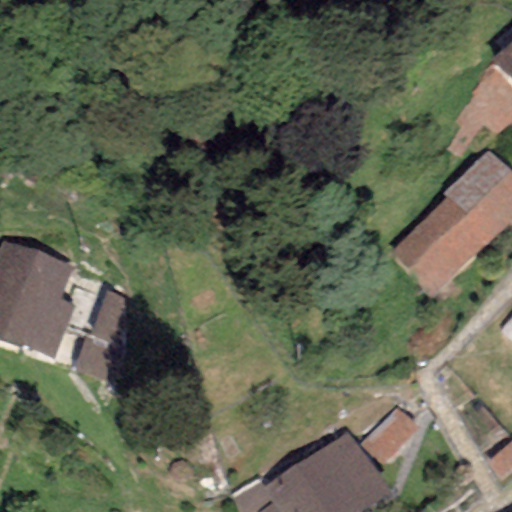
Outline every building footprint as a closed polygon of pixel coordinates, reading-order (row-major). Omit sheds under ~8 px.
[(511,51),(491,70),(511,92),(511,51)] [(511,227),(511,183),(488,158),(442,199),(446,204),(387,257),(428,302),(511,227)] [(85,277),(1,247),(0,250),(0,347),(53,366),(85,277)] [(131,303),(106,295),(92,335),(118,343),(131,303)] [(349,434),(263,492),(276,511),(374,511),(394,499),(349,434)]
